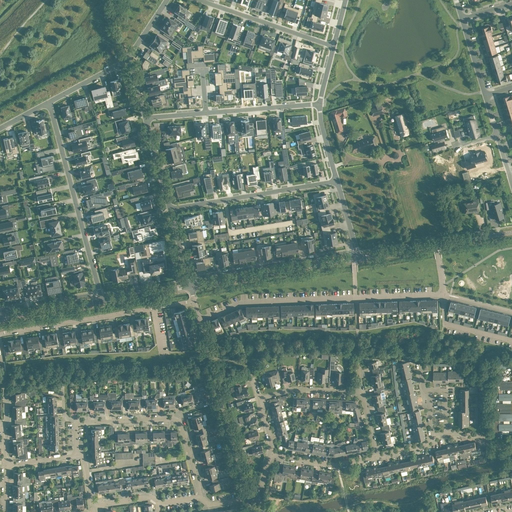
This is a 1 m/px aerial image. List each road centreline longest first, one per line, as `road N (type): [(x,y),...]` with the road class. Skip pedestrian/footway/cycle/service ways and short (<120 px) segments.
road 1 (residential): [(198,319),(253,300),(443,293)]
road 2 (residential): [(49,101),(101,301)]
road 3 (residential): [(190,286),(359,258)]
road 4 (residential): [(169,209),(336,181)]
road 5 (residential): [(0,333),(153,307)]
road 6 (residential): [(333,46),(200,0)]
